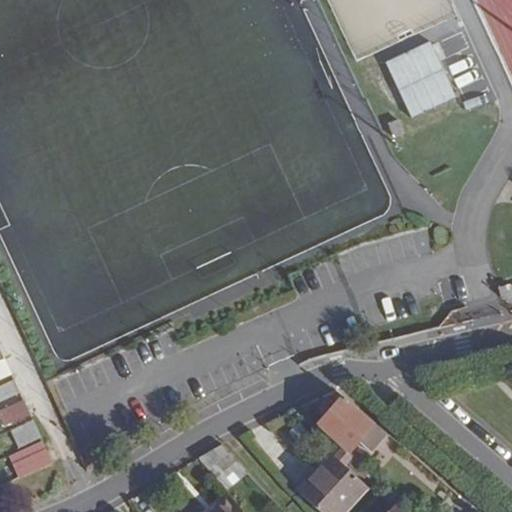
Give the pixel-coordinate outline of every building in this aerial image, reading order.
[(418,124),(463,103),(437,46),(392,67),(418,124)] [(389,129),(394,141),(404,137),(398,125),(389,129)] [(502,297),(511,304),(511,288),(511,283),(499,287),(502,297)] [(0,379),(11,374),(0,349),(0,379)] [(0,401),(20,392),(14,380),(0,386),(0,401)] [(373,451),(388,434),(343,396),(318,426),(349,453),(350,453),(360,441),(373,451)] [(0,417),(4,426),(30,414),(23,399),(0,410),(0,417)] [(19,448),(41,437),(33,421),(11,432),(19,448)] [(222,444),(198,459),(226,492),(248,473),(222,444)] [(30,473),(53,462),(46,449),(24,459),(30,473)] [(299,490),(322,511),(344,511),(368,487),(333,454),(299,490)] [(243,511),(230,497),(212,511),(243,511)] [(412,510),(414,511),(431,511),(420,501),(412,510)]
